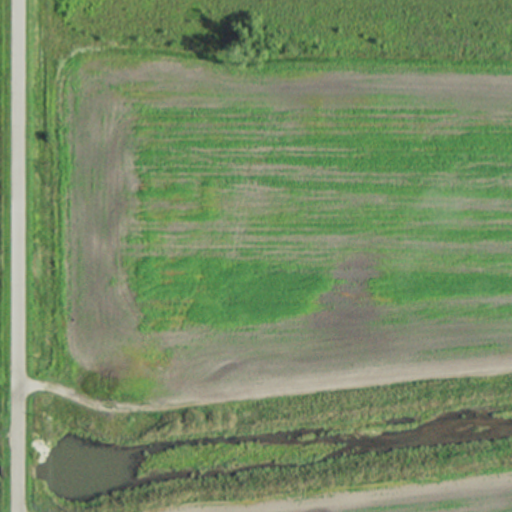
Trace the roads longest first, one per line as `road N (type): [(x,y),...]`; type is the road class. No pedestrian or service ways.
road 1 (tertiary): [(21,511),(18,0)]
road 2 (track): [(511,384),(181,422),(126,418),(20,380)]
